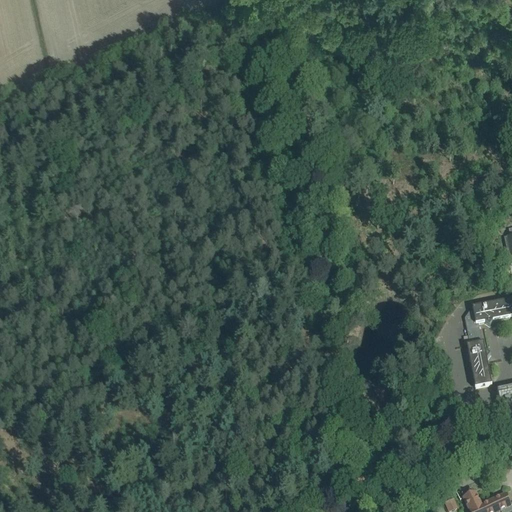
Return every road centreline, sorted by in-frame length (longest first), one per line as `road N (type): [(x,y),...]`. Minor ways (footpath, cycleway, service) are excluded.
road 1 (track): [(0,437),(503,173),(511,147)]
road 2 (track): [(503,173),(441,270),(429,299),(428,335),(395,375),(390,393),(402,466),(388,492),(354,511)]
road 3 (track): [(0,158),(301,0)]
road 4 (track): [(301,0),(344,209),(322,267)]
road 5 (track): [(333,511),(295,339),(322,267)]
